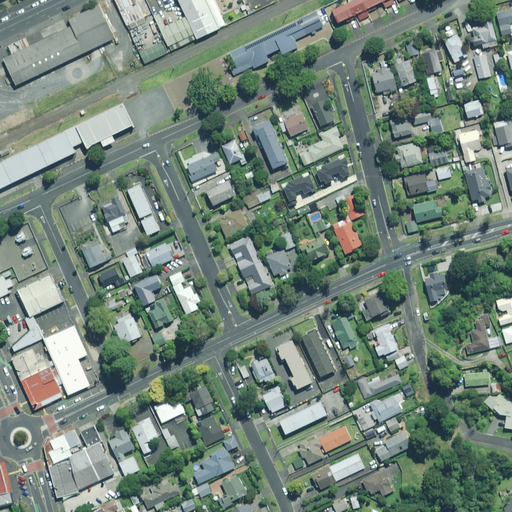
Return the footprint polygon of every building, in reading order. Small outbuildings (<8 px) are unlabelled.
[(135,0),(116,0),(129,26),(144,18),(135,0)] [(220,28),(205,0),(178,0),(198,39),(220,28)] [(350,15),(349,13),(353,11),(356,17),(365,13),(363,9),(373,5),(371,2),(376,0),(378,0),(381,4),(390,0),(341,0),(327,7),(333,20),(342,16),(343,19),(350,15)] [(12,72),(19,85),(116,37),(100,4),(71,18),(75,24),(6,59),(12,72)] [(511,22),(511,9),(496,14),(502,36),(511,34),(509,24),(511,22)] [(295,44),(291,36),(320,24),(314,10),(226,48),(233,64),(247,58),(250,63),(250,65),(265,58),(262,51),(275,45),(278,51),(295,44)] [(494,30),(492,21),(483,23),(483,26),(471,28),(474,38),(472,38),(474,47),(482,45),(483,49),(490,48),(489,43),(496,41),(494,30)] [(467,58),(457,36),(445,42),(454,63),(460,61),(458,58),(463,56),(464,59),(467,58)] [(156,40),(136,51),(141,60),(161,50),(156,40)] [(418,55),(415,41),(405,44),(409,57),(418,55)] [(511,52),(502,54),(504,60),(509,59),(511,70),(511,46),(511,47),(511,52)] [(434,98),(439,97),(438,94),(441,93),(439,84),(436,85),(433,74),(441,72),(439,63),(443,62),(440,50),(422,55),(427,75),(426,76),(431,96),(433,96),(434,98)] [(502,62),(500,54),(493,56),(495,64),(502,62)] [(490,76),(485,55),(474,58),(479,79),(490,76)] [(414,73),(420,70),(416,61),(410,63),(409,60),(407,61),(405,56),(393,61),(403,87),(417,82),(414,73)] [(250,63),(247,58),(233,64),(228,66),(230,72),(250,63)] [(385,71),(384,68),(371,72),(377,93),(383,92),(384,95),(397,92),(391,70),(385,71)] [(464,76),(462,69),(452,72),(454,79),(464,76)] [(378,120),(378,121),(398,116),(396,110),(394,110),(391,98),(383,101),(383,99),(373,102),(377,115),(375,116),(376,120),(378,120)] [(330,111),(332,110),(330,106),(328,107),(325,100),(312,106),(320,127),(334,121),(330,111)] [(482,115),(479,101),(464,104),(467,119),(482,115)] [(132,125),(121,102),(75,124),(84,142),(86,147),(132,125)] [(416,125),(427,122),(428,126),(430,126),(432,135),(443,133),(439,118),(431,120),(430,111),(414,115),(416,125)] [(297,117),(296,114),(287,117),(289,121),(279,124),(283,133),(288,131),(290,137),(308,130),(302,115),(297,117)] [(411,127),(408,116),(390,121),(395,139),(413,134),(412,130),(415,129),(415,126),(411,127)] [(497,136),(491,137),(494,146),(499,145),(500,146),(505,145),(506,149),(511,147),(511,125),(510,119),(494,124),(497,136)] [(287,164),(269,121),(252,129),(256,137),(258,136),(273,170),(287,164)] [(0,188),(75,153),(73,147),(84,142),(75,124),(12,153),(7,156),(0,162),(0,188)] [(340,136),(336,128),(320,135),(322,141),(307,148),(309,150),(299,155),(304,166),(343,149),(338,137),(340,136)] [(475,161),(473,151),(475,150),(476,152),(481,150),(477,131),(457,136),(459,142),(460,142),(465,163),(475,161)] [(242,166),(247,163),(243,154),(237,139),(221,146),(230,165),(239,161),(242,166)] [(421,157),(426,156),(424,147),(419,149),(417,143),(397,148),(399,155),(396,156),(398,163),(400,162),(402,169),(423,164),(421,157)] [(10,153),(8,149),(0,152),(0,153),(2,157),(10,153)] [(445,151),(435,153),(429,154),(431,168),(448,164),(445,151)] [(457,151),(451,152),(454,162),(460,160),(457,151)] [(190,165),(186,167),(189,174),(188,175),(191,183),(217,171),(214,163),(220,161),(217,153),(203,159),(201,155),(188,160),(190,165)] [(486,180),(483,168),(481,168),(479,163),(471,165),(472,170),(465,172),(472,202),(478,200),(479,203),(486,202),(485,198),(491,197),(489,190),(491,190),(489,179),(486,180)] [(334,185),(325,166),(315,171),(317,175),(307,179),(310,186),(304,189),(308,197),(334,185)] [(450,178),(448,167),(436,170),(439,180),(450,178)] [(254,177),(251,172),(245,175),(247,180),(254,177)] [(429,182),(428,174),(404,179),(408,197),(438,190),(436,181),(429,182)] [(236,196),(229,182),(206,193),(213,206),(236,196)] [(140,184),(127,190),(139,218),(153,213),(140,184)] [(278,191),(276,184),(270,186),(272,193),(278,191)] [(266,188),(242,198),(246,206),(247,205),(249,208),(271,199),(266,188)] [(347,214),(344,216),(346,220),(350,218),(352,222),(363,216),(359,206),(351,192),(335,199),(338,205),(342,203),(347,214)] [(115,194),(99,202),(112,228),(128,220),(115,194)] [(319,209),(316,202),(297,211),(300,217),(319,209)] [(413,207),(416,219),(417,223),(443,217),(441,208),(438,208),(436,202),(413,207)] [(219,223),(226,238),(249,228),(249,227),(254,224),(251,217),(246,220),(241,210),(225,217),(227,220),(219,223)] [(153,216),(141,221),(147,236),(159,231),(153,216)] [(362,246),(350,218),(341,222),(332,226),(345,255),(351,252),(351,251),(362,246)] [(311,225),(315,234),(327,229),(323,220),(311,225)] [(417,231),(414,221),(406,223),(408,233),(417,231)] [(295,246),(289,233),(280,237),(286,250),(295,246)] [(17,238),(14,239),(17,245),(28,240),(25,234),(22,235),(21,234),(16,236),(17,238)] [(249,237),(229,246),(251,295),(271,287),(249,237)] [(330,253),(322,237),(300,248),(304,257),(308,255),(311,262),(330,253)] [(103,254),(97,241),(81,248),(90,269),(112,259),(109,251),(103,254)] [(173,254),(168,243),(145,254),(153,269),(172,260),(170,256),(173,254)] [(23,251),(20,253),(23,258),(33,254),(30,248),(28,249),(28,248),(23,250),(23,251)] [(137,254),(135,249),(126,253),(128,258),(122,260),(130,278),(142,273),(134,255),(137,254)] [(289,265),(284,251),(266,257),(273,276),(279,274),(280,277),(288,274),(287,270),(289,269),(288,265),(289,265)] [(120,279),(115,268),(98,276),(103,287),(114,282),(116,287),(129,281),(126,276),(120,279)] [(9,270),(4,273),(6,279),(12,276),(9,270)] [(50,273),(17,289),(30,315),(38,311),(63,300),(50,273)] [(184,281),(180,273),(169,278),(185,315),(197,310),(195,304),(200,302),(198,297),(193,299),(188,288),(183,291),(180,283),(184,281)] [(430,275),(430,278),(424,280),(430,303),(438,301),(437,296),(450,293),(445,274),(437,276),(436,274),(430,275)] [(4,275),(0,277),(0,297),(13,292),(10,287),(15,285),(12,278),(7,281),(4,275)] [(162,288),(156,276),(134,286),(143,307),(156,301),(152,292),(162,288)] [(127,296),(124,290),(115,294),(118,300),(127,296)] [(389,311),(382,294),(365,302),(368,310),(362,312),(366,321),(389,311)] [(511,296),(496,301),(499,313),(506,311),(507,314),(498,317),(500,326),(511,322),(511,296)] [(105,303),(108,309),(116,306),(114,300),(105,303)] [(173,321),(164,302),(151,308),(152,311),(148,313),(156,329),(173,321)] [(43,320),(38,311),(30,315),(28,316),(32,325),(43,320)] [(141,337),(131,314),(117,320),(119,324),(114,326),(121,345),(141,337)] [(467,355),(490,349),(501,346),(499,337),(487,339),(484,328),(490,327),(487,314),(479,316),(480,320),(474,321),(476,330),(470,332),(472,343),(465,345),(467,355)] [(358,346),(346,317),(331,324),(342,350),(349,347),(350,350),(358,346)] [(42,338),(36,324),(11,346),(14,351),(42,338)] [(86,354),(74,325),(44,338),(68,394),(87,386),(76,359),(86,354)] [(390,332),(391,331),(389,325),(372,331),(376,342),(373,343),(378,357),(384,355),(387,363),(400,358),(394,343),(396,343),(393,336),(392,336),(390,332)] [(511,326),(509,327),(509,328),(502,330),(506,344),(511,342),(511,326)] [(334,372),(316,332),(302,338),(321,378),(334,372)] [(161,333),(151,338),(156,348),(166,344),(161,333)] [(277,348),(279,353),(282,360),(283,360),(285,359),(294,378),(291,379),(296,391),(311,383),(292,342),(277,348)] [(39,347),(12,358),(34,409),(60,398),(39,347)] [(350,356),(343,360),(348,369),(355,365),(350,356)] [(408,366),(404,357),(395,361),(399,371),(408,366)] [(275,379),(267,359),(258,363),(257,361),(251,364),(254,372),(253,372),(258,386),(275,379)] [(249,376),(244,366),(239,369),(243,379),(249,376)] [(490,389),(488,373),(464,375),(465,387),(482,386),(482,389),(490,389)] [(402,384),(398,375),(369,387),(365,378),(356,381),(364,400),(402,384)] [(214,411),(206,388),(190,394),(198,417),(214,411)] [(271,410),(272,413),(286,407),(277,388),(271,391),(271,392),(263,396),(269,411),(271,410)] [(511,430),(511,397),(504,397),(500,393),(494,399),(491,396),(484,403),(498,417),(500,416),(506,417),(504,429),(511,430)] [(373,412),(370,413),(374,421),(377,419),(379,423),(403,411),(395,395),(378,404),(376,400),(369,404),(373,412)] [(184,413),(177,398),(155,408),(162,423),(184,413)] [(327,416),(320,403),(279,422),(285,435),(327,416)] [(375,426),(369,414),(355,421),(361,432),(375,426)] [(217,426),(213,417),(196,424),(205,446),(225,438),(219,425),(217,426)] [(401,428),(396,418),(385,423),(390,433),(401,428)] [(150,419),(132,427),(144,454),(152,450),(149,442),(158,437),(150,419)] [(94,425),(81,431),(88,448),(100,442),(102,440),(94,425)] [(346,425),(320,437),(324,446),(327,452),(353,441),(346,425)] [(161,430),(165,440),(170,450),(178,447),(174,436),(170,438),(166,428),(161,430)] [(84,450),(75,430),(53,439),(49,443),(48,447),(62,498),(115,473),(100,442),(88,448),(84,450)] [(375,435),(373,430),(364,434),(367,440),(375,435)] [(135,448),(128,431),(110,438),(120,462),(127,459),(124,452),(135,448)] [(413,447),(406,432),(384,442),(386,446),(375,451),(381,462),(413,447)] [(235,469),(227,452),(239,447),(234,437),(223,442),(226,448),(211,454),(213,458),(201,463),(204,470),(194,475),(198,485),(235,469)] [(309,463),(325,456),(321,448),(324,446),(320,437),(310,441),(308,438),(299,442),(301,446),(299,448),(304,458),(306,457),(309,463)] [(337,482),(364,468),(357,454),(330,468),(329,466),(311,475),(319,491),(337,482)] [(304,466),(300,458),(292,462),(296,470),(304,466)] [(1,464),(0,464),(0,510),(16,506),(5,465),(1,464)] [(379,472),(362,481),(367,492),(368,491),(370,495),(379,491),(382,497),(393,492),(387,478),(383,480),(379,472)] [(227,496),(215,501),(218,506),(221,505),(223,510),(233,505),(232,502),(247,495),(242,485),(241,485),(237,476),(221,483),(227,496)] [(167,478),(159,482),(149,487),(152,494),(142,499),(147,510),(154,506),(157,511),(165,507),(163,502),(181,494),(176,485),(172,487),(167,478)] [(211,493),(207,484),(191,491),(193,496),(199,494),(200,498),(211,493)] [(139,503),(133,491),(128,494),(133,506),(139,503)] [(360,508),(357,497),(351,499),(353,510),(360,508)] [(189,511),(196,509),(192,499),(181,504),(184,511),(189,511)] [(341,511),(348,509),(344,500),(332,506),(335,511),(341,511)] [(114,511),(118,510),(114,501),(101,508),(102,510),(97,511),(114,511)]
